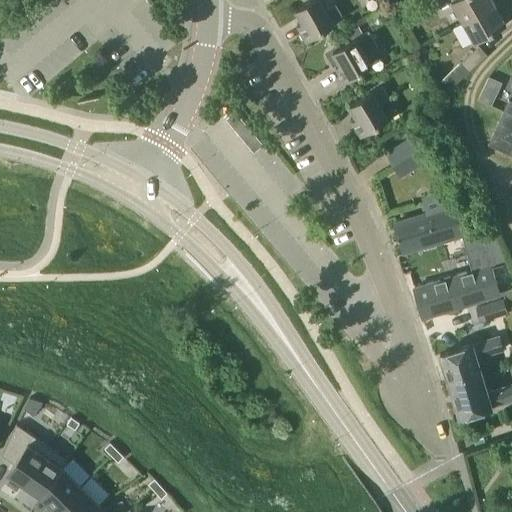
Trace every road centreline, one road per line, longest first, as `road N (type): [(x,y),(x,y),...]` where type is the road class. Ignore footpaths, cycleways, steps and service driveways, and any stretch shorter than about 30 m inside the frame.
road 1 (residential): [(210,13),(254,26),(337,178),(385,273),(452,465)]
road 2 (tertiary): [(405,511),(264,310),(189,228),(138,190)]
road 3 (tertiary): [(138,190),(204,66),(210,13)]
road 4 (tertiary): [(138,190),(76,148),(0,127)]
road 5 (tertiary): [(0,152),(138,190)]
